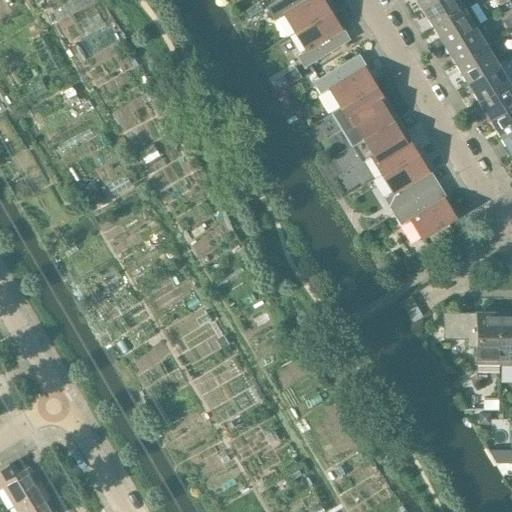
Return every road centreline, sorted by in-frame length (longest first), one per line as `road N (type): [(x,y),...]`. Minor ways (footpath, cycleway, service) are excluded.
road 1 (residential): [(507,234),(365,0)]
road 2 (residential): [(124,511),(59,402)]
